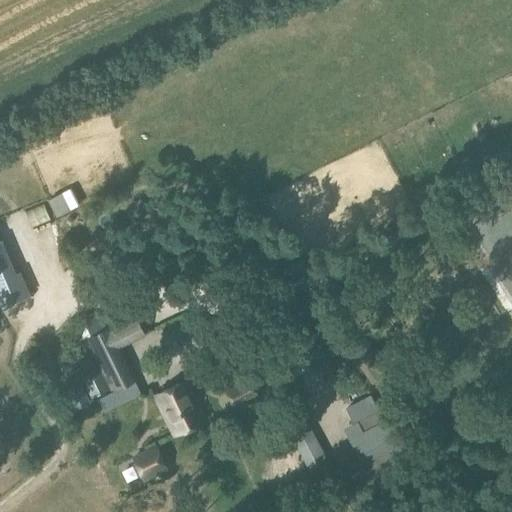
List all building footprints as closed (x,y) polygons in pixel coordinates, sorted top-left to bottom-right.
[(14,275),(0,241),(0,302),(2,306),(30,294),(20,272),(14,275)] [(118,345),(143,334),(135,317),(111,329),(110,327),(90,337),(114,387),(134,378),(118,345)] [(0,368),(0,380),(11,377),(7,366),(0,368)] [(74,409),(90,402),(78,376),(62,384),(74,409)] [(174,433),(205,418),(187,379),(154,392),(174,433)] [(233,406),(257,393),(249,379),(226,391),(233,406)] [(367,459),(340,475),(348,489),(412,454),(392,417),(382,422),(368,397),(349,407),(357,422),(349,427),(367,459)] [(315,439),(307,425),(292,432),(300,447),(315,439)]
